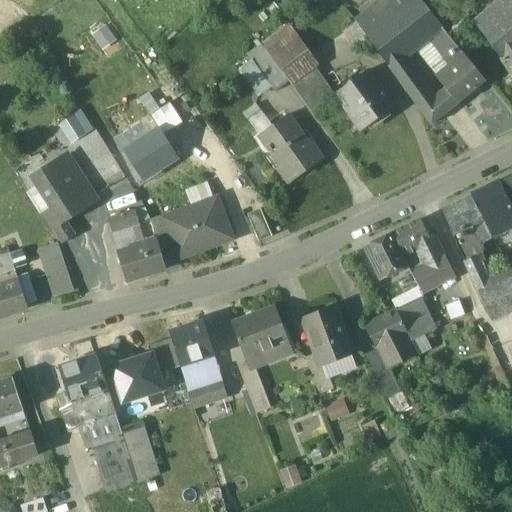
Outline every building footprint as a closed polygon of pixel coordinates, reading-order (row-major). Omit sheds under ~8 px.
[(420,0),(383,0),(355,22),(389,68),(403,58),(427,40),(442,28),(420,0)] [(511,13),(484,36),(501,59),(511,49),(511,13)] [(465,56),(442,28),(427,40),(450,68),(465,56)] [(511,49),(501,59),(511,74),(511,49)] [(450,68),(437,78),(457,103),(485,81),(465,56),(450,68)] [(288,82),(270,57),(256,67),(274,92),(288,82)] [(444,114),(403,58),(389,68),(430,124),(444,114)] [(335,95),(315,69),(291,86),(311,113),(335,95)] [(368,71),(335,95),(361,132),(395,108),(368,71)] [(159,131),(163,137),(183,124),(170,105),(149,117),(159,131)] [(309,146),(286,115),(258,136),(281,167),(278,169),(289,184),(322,159),(311,145),(309,146)] [(126,153),(144,180),(177,159),(163,137),(159,131),(126,153)] [(96,201),(67,156),(33,178),(52,208),(62,223),(66,220),(96,201)] [(511,176),(500,182),(511,207),(511,206),(511,176)] [(500,182),(442,210),(451,234),(482,219),(483,221),(510,208),(511,207),(500,182)] [(185,192),(191,210),(213,202),(207,184),(185,192)] [(131,200),(104,208),(105,209),(109,219),(108,220),(112,233),(139,225),(131,200)] [(164,220),(173,246),(177,259),(232,240),(218,201),(213,202),(191,210),(164,220)] [(76,236),(66,220),(62,223),(52,208),(42,214),(61,244),(76,236)] [(482,219),(451,234),(460,257),(479,249),(477,245),(490,239),(489,239),(511,227),(511,211),(510,208),(483,221),(482,219)] [(260,209),(247,215),(258,242),(272,237),(260,209)] [(173,246),(164,220),(162,217),(150,221),(156,241),(160,252),(173,246)] [(421,220),(393,234),(403,254),(413,250),(422,266),(424,270),(445,257),(434,235),(429,238),(421,220)] [(393,234),(365,247),(380,279),(387,275),(407,263),(403,254),(393,234)] [(156,241),(118,253),(127,282),(165,270),(160,252),(156,241)] [(53,299),(76,292),(61,244),(38,251),(53,299)] [(479,249),(460,257),(463,265),(477,295),(490,289),(502,284),(499,271),(488,276),(483,264),(486,263),(479,249)] [(9,256),(0,258),(0,275),(14,271),(9,256)] [(445,257),(424,270),(422,266),(411,271),(420,289),(421,291),(454,276),(445,257)] [(511,265),(499,271),(502,284),(511,279),(511,265)] [(511,279),(502,284),(511,302),(511,279)] [(511,302),(502,284),(490,289),(502,313),(511,308),(511,302)] [(19,285),(0,292),(0,319),(28,310),(19,285)] [(502,313),(490,289),(477,295),(489,319),(502,313)] [(419,299),(395,312),(409,341),(432,330),(419,299)] [(333,306),(304,317),(310,331),(308,332),(315,352),(320,364),(324,363),(350,352),(333,306)] [(272,308),(233,323),(246,357),(248,357),(252,367),(255,366),(255,367),(290,353),(272,308)] [(395,311),(365,326),(377,350),(384,366),(387,364),(389,369),(416,356),(409,341),(395,312),(395,311)] [(204,321),(169,332),(172,340),(181,368),(215,357),(204,321)] [(152,356),(158,375),(181,368),(172,340),(149,347),(152,356)] [(384,366),(377,350),(366,355),(386,400),(401,393),(389,369),(387,364),(384,366)] [(320,364),(315,352),(304,356),(318,394),(333,388),(324,363),(320,364)] [(96,356),(60,368),(68,392),(71,401),(107,390),(96,356)] [(152,356),(113,368),(124,402),(162,390),(158,375),(152,356)] [(252,367),(248,357),(246,357),(236,362),(256,415),(271,409),(255,367),(255,366),(252,367)] [(12,380),(0,384),(0,418),(23,411),(12,380)] [(223,383),(189,394),(194,410),(228,399),(223,383)] [(107,390),(71,401),(80,430),(86,450),(94,447),(109,493),(135,484),(135,486),(151,481),(136,435),(123,439),(120,432),(107,390)] [(71,401),(68,392),(55,397),(67,434),(80,430),(71,401)] [(332,421),(350,415),(345,398),(327,404),(332,421)] [(143,425),(120,432),(123,439),(136,435),(146,432),(143,425)] [(31,433),(0,443),(0,469),(39,457),(31,433)] [(226,511),(220,489),(206,494),(212,511),(226,511)] [(47,511),(43,499),(21,507),(22,511),(47,511)]
